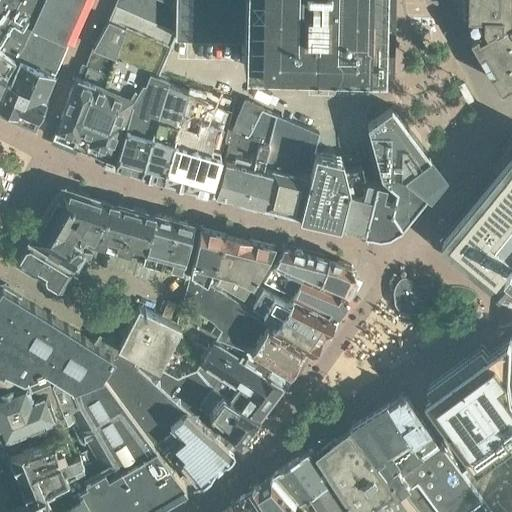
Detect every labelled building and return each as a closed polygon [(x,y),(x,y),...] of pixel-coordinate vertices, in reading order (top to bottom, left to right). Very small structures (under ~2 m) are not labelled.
[(0,84),(24,45),(38,13),(43,0),(21,0),(0,36),(0,84)] [(65,42),(83,0),(43,0),(38,13),(24,45),(0,84),(0,113),(34,128),(46,99),(47,97),(44,96),(54,74),(66,47),(67,43),(65,42)] [(0,0),(0,36),(21,0),(0,0)] [(117,0),(116,4),(116,5),(163,24),(175,29),(176,33),(182,33),(238,35),(243,35),(245,35),(245,0),(117,0)] [(245,0),(245,35),(244,61),(383,65),(384,0),(245,0)] [(511,0),(472,0),(473,12),(482,29),(484,33),(486,33),(511,77),(511,0)] [(116,4),(110,19),(111,19),(126,26),(128,27),(170,45),(174,37),(176,33),(175,29),(163,24),(116,5),(116,4)] [(79,147),(114,68),(117,57),(128,27),(126,26),(111,19),(110,19),(93,46),(105,51),(98,69),(82,62),(79,71),(80,72),(78,75),(77,75),(61,117),(60,117),(60,118),(53,136),(78,146),(78,147),(79,147)] [(128,27),(117,57),(151,70),(158,73),(166,56),(170,45),(128,27)] [(147,82),(151,70),(117,57),(114,68),(79,147),(80,148),(80,147),(104,157),(104,158),(105,158),(108,159),(121,122),(122,122),(130,102),(133,98),(143,81),(147,82)] [(168,76),(158,73),(151,70),(147,82),(143,81),(133,98),(130,102),(122,122),(121,122),(108,159),(115,161),(115,162),(141,170),(166,81),(168,76)] [(182,87),(166,81),(141,170),(163,176),(188,90),(182,87)] [(163,176),(184,182),(210,190),(221,152),(224,143),(218,140),(227,109),(188,90),(163,176)] [(237,120),(234,128),(240,133),(248,135),(262,108),(263,106),(245,98),(243,102),(236,120),(237,120)] [(391,105),(367,121),(367,123),(368,124),(380,173),(387,178),(386,178),(396,186),(391,208),(401,222),(441,172),(430,157),(428,155),(429,154),(391,105)] [(262,108),(248,135),(260,137),(259,141),(268,144),(275,148),(274,161),(263,204),(297,212),(297,213),(299,213),(299,212),(300,213),(309,176),(308,175),(314,150),(319,131),(308,127),(262,108)] [(214,189),(214,191),(216,191),(242,198),(244,199),(259,141),(260,137),(248,135),(240,133),(234,128),(229,126),(228,125),(225,139),(229,140),(226,149),(215,189),(214,189)] [(259,141),(244,199),(246,200),(246,199),(263,204),(274,161),(275,148),(268,144),(259,141)] [(309,176),(300,213),(339,222),(348,184),(341,156),(315,150),(314,150),(308,175),(309,176)] [(339,222),(341,223),(356,226),(362,227),(362,228),(363,228),(376,179),(364,176),(358,152),(341,156),(348,184),(339,222)] [(492,179),(445,237),(450,240),(473,260),(474,261),(476,261),(488,270),(488,273),(489,273),(504,286),(505,287),(511,276),(511,155),(494,177),(492,179)] [(376,179),(363,228),(366,229),(367,228),(379,231),(379,232),(380,232),(387,231),(388,230),(399,222),(399,223),(401,222),(391,208),(396,186),(386,178),(384,181),(377,179),(376,179)] [(48,218),(68,228),(84,192),(78,190),(79,190),(61,184),(56,192),(57,193),(51,202),(50,202),(49,204),(50,204),(44,214),(43,214),(42,215),(44,216),(44,215),(48,218)] [(86,241),(88,241),(90,237),(110,205),(109,205),(110,202),(111,202),(111,200),(109,199),(109,200),(98,197),(98,196),(89,193),(89,194),(84,192),(68,228),(81,237),(87,240),(86,241)] [(118,202),(116,201),(111,200),(111,202),(110,202),(109,205),(110,205),(90,237),(88,241),(117,249),(122,231),(125,232),(132,206),(131,205),(131,206),(118,203),(118,202)] [(142,258),(155,212),(146,209),(145,210),(133,207),(133,206),(132,206),(125,232),(122,231),(117,249),(142,256),(142,258)] [(156,212),(155,212),(142,258),(151,266),(152,265),(160,268),(164,253),(167,254),(177,218),(176,218),(160,213),(159,215),(156,214),(156,212)] [(33,241),(34,241),(35,240),(40,243),(39,244),(55,254),(59,256),(56,260),(67,266),(69,263),(73,265),(83,248),(77,244),(81,237),(68,228),(48,218),(44,215),(44,216),(42,215),(36,227),(30,237),(29,238),(30,239),(33,241)] [(180,270),(190,272),(201,224),(200,224),(193,222),(192,222),(177,218),(167,254),(164,253),(160,268),(177,273),(180,270)] [(207,282),(213,266),(213,265),(227,230),(225,230),(224,230),(203,225),(203,224),(201,224),(190,272),(200,277),(207,282)] [(224,283),(226,284),(250,236),(248,236),(227,231),(227,230),(213,265),(213,266),(207,282),(220,290),(224,283)] [(243,294),(273,246),(274,243),(275,243),(250,236),(226,284),(243,294)] [(42,276),(55,254),(39,244),(40,243),(35,240),(34,241),(33,241),(30,239),(29,238),(16,260),(42,276)] [(282,246),(280,250),(272,262),(319,282),(329,256),(283,244),(282,246)] [(59,256),(55,254),(42,276),(67,291),(78,273),(71,269),(73,265),(69,263),(67,266),(56,260),(59,256)] [(347,294),(356,276),(352,265),(351,264),(336,258),(329,256),(319,282),(347,294)] [(347,294),(319,282),(272,262),(262,277),(293,293),(334,312),(336,310),(335,310),(346,295),(347,294)] [(302,350),(309,348),(305,346),(271,325),(243,308),(246,305),(220,290),(207,282),(200,277),(190,272),(183,302),(214,321),(215,322),(221,328),(218,334),(251,350),(279,367),(288,373),(289,372),(292,371),(291,368),(302,350)] [(399,283),(399,284),(399,289),(400,304),(401,305),(401,306),(402,306),(403,306),(409,308),(414,309),(415,309),(416,309),(417,309),(417,308),(418,307),(419,307),(419,306),(419,305),(419,304),(419,303),(419,302),(416,299),(405,284),(404,282),(403,282),(403,281),(402,281),(401,281),(400,281),(399,282),(399,283)] [(0,365),(2,366),(21,376),(33,371),(35,375),(50,369),(70,382),(71,384),(103,372),(101,370),(113,353),(1,283),(0,284),(0,365)] [(253,293),(258,296),(282,309),(320,332),(321,330),(330,317),(333,314),(334,312),(293,293),(289,300),(258,284),(253,293)] [(305,346),(309,348),(316,338),(320,332),(282,309),(258,296),(253,303),(248,300),(246,305),(243,308),(271,325),(305,346)] [(138,305),(113,353),(114,353),(130,368),(137,356),(158,367),(159,366),(181,324),(173,321),(138,305)] [(221,328),(215,322),(211,330),(218,334),(221,328)] [(472,351),(430,381),(437,390),(467,431),(476,443),(483,452),(503,438),(511,430),(511,332),(490,349),(485,341),(472,351)] [(200,362),(196,368),(213,386),(259,416),(259,415),(265,406),(264,405),(269,398),(270,399),(284,380),(274,374),(247,355),(248,352),(247,351),(245,353),(241,350),(241,352),(225,342),(224,345),(213,339),(211,343),(210,342),(201,357),(203,357),(200,362)] [(113,353),(101,370),(103,372),(143,429),(154,444),(180,476),(187,471),(187,472),(188,472),(194,480),(195,480),(195,481),(196,481),(197,481),(197,480),(204,475),(212,469),(213,468),(215,466),(214,466),(218,463),(227,455),(231,452),(233,450),(232,449),(229,447),(173,397),(167,402),(166,400),(130,368),(114,353),(113,353)] [(234,437),(198,406),(213,386),(196,368),(177,376),(159,366),(158,367),(137,356),(130,368),(166,400),(167,402),(173,397),(229,447),(232,449),(239,442),(237,440),(234,437)] [(0,365),(0,388),(35,375),(33,371),(21,376),(2,366),(0,365)] [(0,388),(0,430),(2,434),(1,435),(2,437),(5,436),(15,433),(16,437),(28,432),(66,417),(73,414),(70,405),(76,401),(71,384),(70,382),(50,369),(35,375),(0,388)] [(73,414),(66,417),(67,418),(68,417),(81,441),(85,442),(91,444),(92,446),(92,445),(103,466),(84,477),(86,480),(81,483),(78,485),(86,498),(94,511),(140,511),(147,508),(155,503),(185,485),(185,486),(187,485),(185,483),(180,476),(154,444),(143,429),(103,372),(71,384),(76,401),(70,405),(73,414)] [(213,386),(198,406),(234,437),(237,440),(239,442),(240,442),(259,416),(213,386)] [(421,450),(439,436),(409,392),(403,391),(391,399),(416,436),(412,438),(421,450)] [(391,399),(354,422),(383,459),(405,489),(423,511),(462,511),(485,495),(486,495),(476,481),(465,466),(463,467),(453,453),(443,439),(440,441),(438,438),(439,437),(439,436),(421,450),(412,438),(416,436),(391,399)] [(318,449),(340,482),(353,501),(352,501),(359,511),(491,511),(495,509),(485,495),(462,511),(423,511),(405,489),(383,459),(354,422),(351,424),(346,428),(318,449)] [(511,511),(511,430),(503,438),(483,452),(465,466),(476,481),(486,495),(485,495),(495,509),(491,511),(511,511)] [(9,453),(9,454),(10,454),(18,474),(17,474),(18,476),(76,451),(69,433),(21,449),(22,449),(10,453),(9,453)] [(310,511),(359,511),(352,501),(348,504),(315,452),(312,448),(275,472),(311,511),(310,511)] [(76,451),(18,476),(19,476),(27,496),(26,496),(27,497),(66,477),(77,473),(87,468),(79,450),(76,451)] [(310,511),(311,511),(275,472),(273,473),(274,473),(257,484),(256,484),(255,485),(272,511),(310,511)] [(66,477),(27,497),(33,511),(94,511),(86,498),(78,485),(81,483),(77,473),(66,477)] [(243,511),(272,511),(255,485),(235,498),(243,511)] [(243,511),(235,498),(233,500),(215,511),(243,511)]
